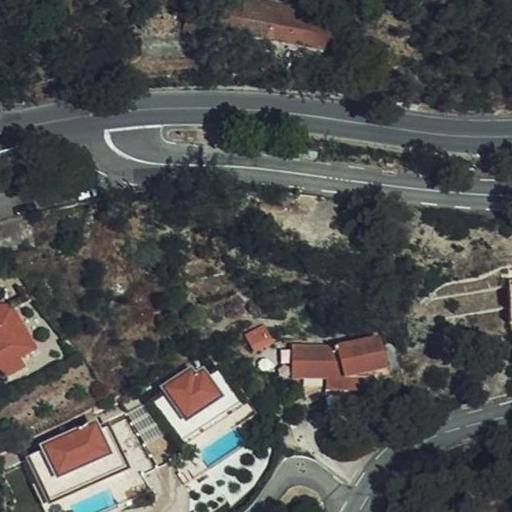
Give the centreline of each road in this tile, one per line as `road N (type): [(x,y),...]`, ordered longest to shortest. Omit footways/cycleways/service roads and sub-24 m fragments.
road 1 (tertiary): [(110,111),(114,149),(132,162),(511,192)]
road 2 (primary): [(110,111),(264,107),(511,133)]
road 3 (tertiary): [(511,414),(449,431),(390,470),(361,511)]
